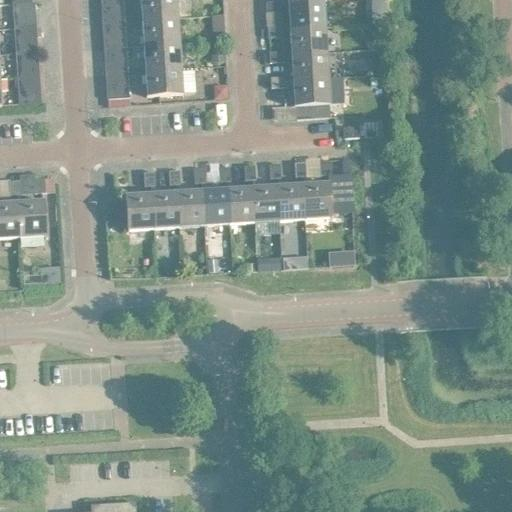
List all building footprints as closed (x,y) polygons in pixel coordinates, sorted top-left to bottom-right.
[(142,0),(144,21),(179,19),(178,0),(142,0)] [(14,2),(15,11),(37,10),(36,1),(14,2)] [(268,3),(268,13),(282,13),(282,2),(268,3)] [(290,6),(292,31),(327,29),(325,3),(290,6)] [(104,15),(104,24),(126,23),(126,14),(104,15)] [(225,16),(214,17),(214,25),(226,25),(225,16)] [(387,16),(368,16),(368,25),(387,25),(387,16)] [(144,21),(146,46),(181,44),(179,19),(144,21)] [(16,28),(16,36),(38,35),(38,26),(16,28)] [(269,28),(270,39),(284,38),(283,27),(269,28)] [(292,31),(293,56),(328,54),(327,29),(292,31)] [(105,41),(105,43),(106,49),(128,48),(127,39),(105,41)] [(146,46),(147,71),(182,69),(181,44),(146,46)] [(17,53),(18,61),(40,60),(39,51),(17,53)] [(271,53),(271,64),(286,63),(285,52),(271,53)] [(293,56),(295,81),(330,79),(328,54),(293,56)] [(107,66),(107,74),(129,73),(129,64),(107,66)] [(182,69),(147,71),(149,96),(148,96),(148,97),(184,95),(184,94),(182,69)] [(19,78),(19,87),(41,85),(41,76),(19,78)] [(272,78),(273,89),(287,88),(286,78),(272,78)] [(330,79),(295,81),(296,106),(296,107),(298,107),(299,120),(331,118),(330,105),(332,105),(332,104),(331,104),(330,79)] [(221,87),(216,92),(216,100),(229,99),(229,87),(221,87)] [(108,91),(109,100),(110,100),(131,98),(130,90),(108,91)] [(131,98),(110,100),(110,108),(131,106),(131,98)] [(393,118),(383,119),(384,136),(394,136),(393,118)] [(361,127),(345,128),(345,139),(362,138),(361,127)] [(321,162),(322,177),(333,176),(332,162),(321,162)] [(296,164),(297,178),(308,177),(307,163),(296,164)] [(282,165),(279,165),(271,166),(272,180),(283,179),(282,165)] [(246,167),(247,181),(257,181),(256,166),(246,167)] [(221,169),(222,183),(232,182),(231,168),(221,169)] [(196,170),(197,184),(207,184),(206,169),(196,170)] [(171,172),(171,186),(182,185),(181,171),(171,172)] [(145,173),(146,187),(157,187),(156,173),(145,173)] [(56,179),(46,180),(47,194),(57,193),(56,184),(56,179)] [(36,180),(37,194),(47,194),(46,180),(36,180)] [(11,182),(11,196),(22,195),(21,181),(11,182)] [(329,184),(304,186),(306,221),(331,219),(331,220),(333,220),(330,183),(329,184)] [(304,186),(279,187),(281,222),(306,221),(304,186)] [(279,187),(254,189),(256,224),(281,222),(279,187)] [(254,189),(229,190),(231,225),(256,224),(254,189)] [(229,190),(204,192),(206,227),(231,225),(229,190)] [(204,192),(178,193),(181,229),(206,227),(204,192)] [(178,193),(153,195),(155,230),(181,229),(178,193)] [(155,230),(153,195),(128,196),(127,196),(129,232),(131,232),(155,230)] [(44,202),(19,204),(21,239),(46,237),(47,237),(45,202),(44,202)] [(19,204),(0,204),(0,239),(21,239),(19,204)] [(220,260),(209,261),(210,274),(220,274),(220,260)]
